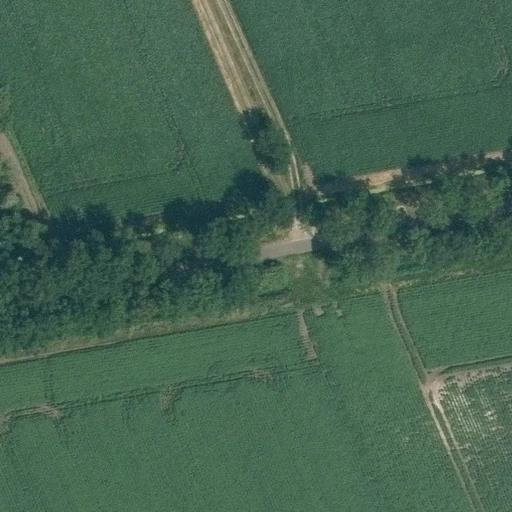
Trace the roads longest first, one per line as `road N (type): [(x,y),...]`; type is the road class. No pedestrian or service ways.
road 1 (unclassified): [(0,300),(511,204)]
road 2 (track): [(301,243),(201,0)]
road 3 (track): [(292,210),(288,152),(222,0)]
